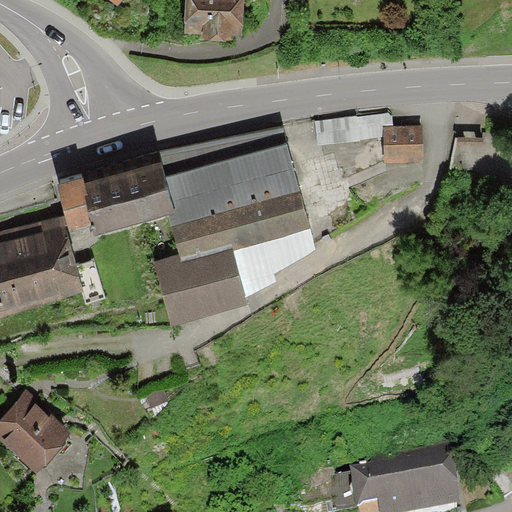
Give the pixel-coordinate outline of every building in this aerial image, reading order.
[(244,0),(184,0),(184,29),(243,31),(244,0)] [(429,163),(427,125),(396,126),(396,116),(320,118),(321,144),(389,142),(389,164),(429,163)] [(0,232),(0,306),(83,284),(65,215),(0,232)] [(96,256),(77,262),(87,298),(107,293),(96,256)] [(162,386),(144,393),(148,405),(167,398),(162,386)] [(66,429),(28,395),(0,425),(0,429),(36,463),(66,429)] [(453,447),(350,469),(359,508),(378,504),(379,511),(433,511),(465,505),(453,447)]
